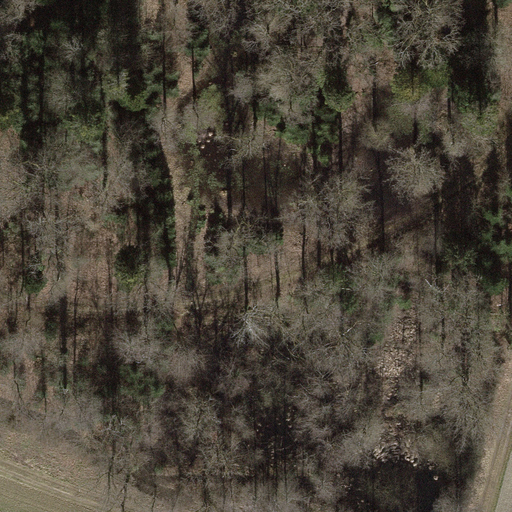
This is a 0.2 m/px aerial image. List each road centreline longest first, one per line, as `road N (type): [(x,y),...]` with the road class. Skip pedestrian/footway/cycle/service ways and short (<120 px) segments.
road 1 (track): [(511,148),(363,242),(242,292),(100,307),(0,291)]
road 2 (track): [(133,511),(0,464)]
